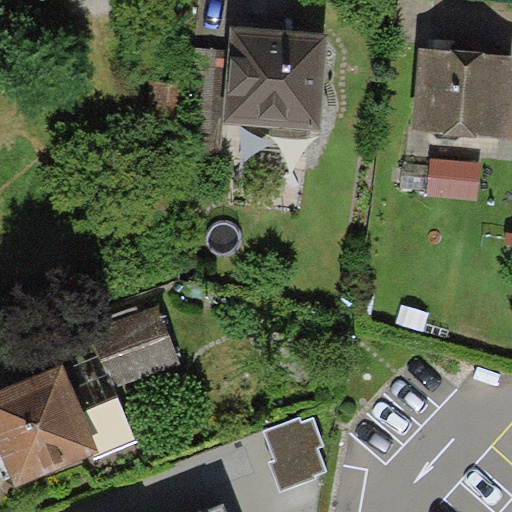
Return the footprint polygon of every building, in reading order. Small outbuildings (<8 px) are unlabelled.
[(323,135),(327,44),(228,38),(223,130),(323,135)] [(511,58),(420,52),(414,136),(511,142),(511,58)] [(481,166),(432,160),(427,195),(477,201),(481,166)] [(175,356),(150,299),(88,322),(109,380),(175,356)] [(96,448),(59,365),(0,391),(0,454),(14,485),(96,448)] [(301,420),(265,433),(275,461),(268,464),(279,496),(318,481),(317,477),(325,474),(316,449),(323,447),(314,422),(303,425),(301,420)]
